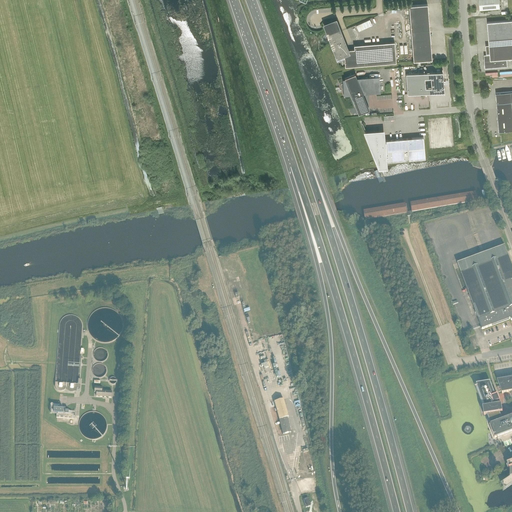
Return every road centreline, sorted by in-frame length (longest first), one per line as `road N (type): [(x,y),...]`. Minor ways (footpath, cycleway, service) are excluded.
road 1 (motorway): [(458,511),(297,137)]
road 2 (motorway): [(409,511),(297,137)]
road 3 (motorway): [(288,149),(395,511)]
road 4 (motorway): [(288,149),(328,321),(339,511)]
road 5 (motorway): [(235,0),(288,149)]
road 6 (motorway): [(297,137),(249,0)]
road 7 (secondary): [(511,235),(470,109)]
